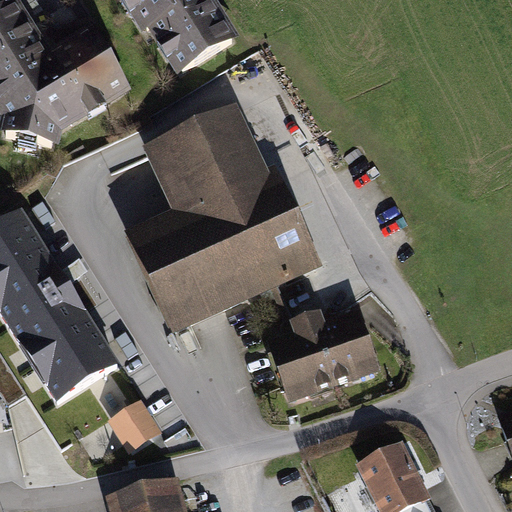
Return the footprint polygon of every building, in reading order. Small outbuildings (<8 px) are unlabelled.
[(133,0),(140,11),(137,13),(148,31),(154,27),(164,43),(167,41),(177,57),(174,59),(183,74),(232,44),(204,0),(133,0)] [(12,8),(0,14),(0,106),(10,122),(6,138),(21,141),(21,138),(39,141),(38,145),(52,148),(56,132),(85,114),(83,111),(100,100),(102,103),(126,89),(94,37),(52,62),(45,62),(12,8)] [(228,117),(151,153),(182,219),(133,242),(175,332),(285,281),(286,283),(289,282),(288,279),(315,267),(273,176),(259,183),(228,117)] [(22,220),(0,233),(0,322),(58,414),(120,374),(22,220)] [(300,343),(272,352),(290,402),(375,372),(358,322),(323,334),(318,321),(295,329),(300,343)] [(142,407),(108,428),(129,461),(163,439),(142,407)] [(511,425),(502,429),(506,442),(510,440),(511,445),(511,425)] [(401,451),(361,471),(381,511),(406,511),(425,503),(427,502),(401,451)] [(185,511),(177,482),(116,499),(120,511),(185,511)] [(430,511),(425,503),(406,511),(430,511)]
